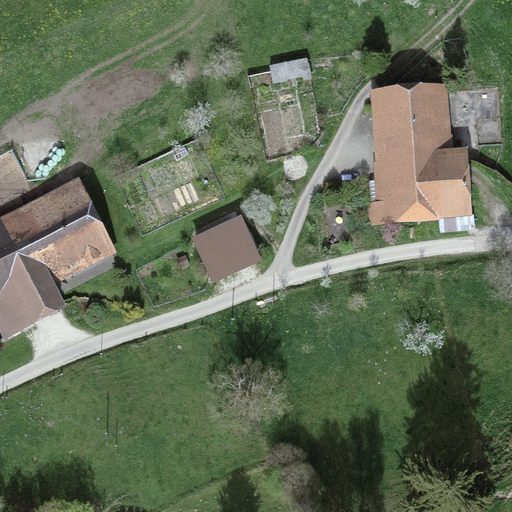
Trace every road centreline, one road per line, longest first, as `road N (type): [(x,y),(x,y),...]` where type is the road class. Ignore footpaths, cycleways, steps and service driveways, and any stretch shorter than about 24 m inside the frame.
road 1 (unclassified): [(0,385),(323,265),(511,241)]
road 2 (track): [(271,281),(306,192),(369,72),(459,0)]
